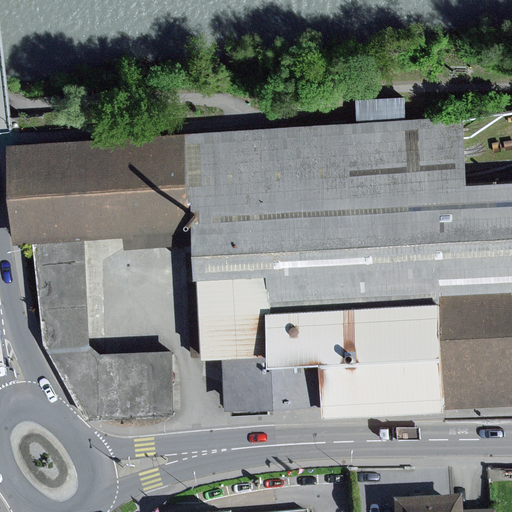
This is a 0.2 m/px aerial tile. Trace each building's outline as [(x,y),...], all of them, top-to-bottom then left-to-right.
[(351,96),(352,118),(401,117),(400,95),(351,96)] [(352,118),(178,134),(183,244),(189,355),(218,352),(220,406),(315,401),(316,409),(511,401),(511,178),(460,181),(457,112),(401,117),(352,118)] [(178,134),(9,143),(19,233),(29,236),(80,235),(121,233),(121,247),(183,244),(178,134)] [(85,340),(80,235),(29,236),(40,323),(90,418),(169,411),(168,348),(95,350),(85,340)] [(448,511),(448,498),(384,502),(384,511),(448,511)]
